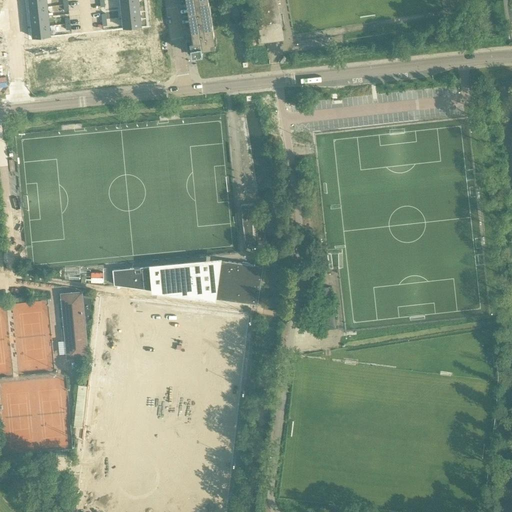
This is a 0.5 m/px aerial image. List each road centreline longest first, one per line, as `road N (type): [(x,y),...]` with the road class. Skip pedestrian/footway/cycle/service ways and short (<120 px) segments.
road 1 (unclassified): [(271,511),(298,213),(276,82)]
road 2 (residential): [(276,82),(511,58)]
road 3 (residential): [(0,111),(189,91)]
